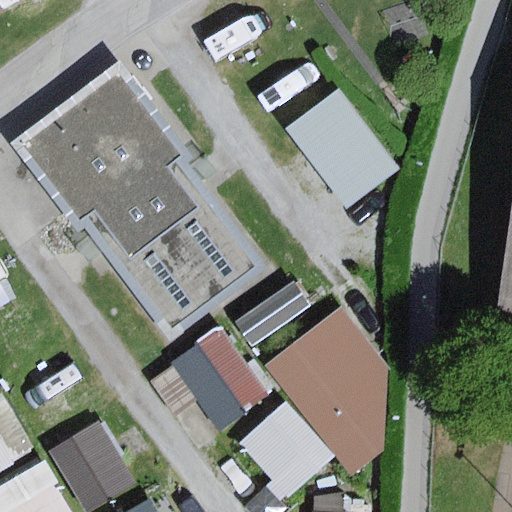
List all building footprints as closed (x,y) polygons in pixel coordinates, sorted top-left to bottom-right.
[(194,158),(121,62),(11,144),(79,234),(85,230),(171,345),(269,271),(188,163),(194,158)] [(342,92),(288,132),(349,213),(403,173),(342,92)] [(511,227),(495,338),(511,340),(511,227)] [(271,356),(357,470),(408,432),(376,390),(401,371),(347,300),(271,356)] [(205,394),(228,424),(277,387),(227,322),(158,374),(185,409),(205,394)] [(0,470),(42,440),(0,380),(0,470)] [(293,394),(245,435),(292,492),(341,451),(293,394)] [(88,506),(143,483),(114,414),(59,437),(88,506)] [(0,482),(0,499),(7,511),(82,511),(48,454),(0,482)] [(169,511),(158,492),(121,511),(169,511)]
